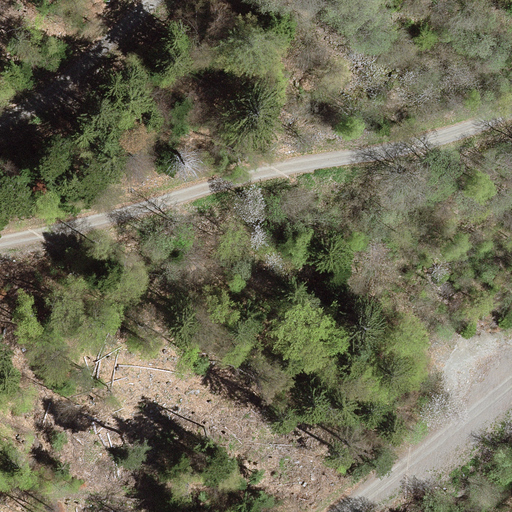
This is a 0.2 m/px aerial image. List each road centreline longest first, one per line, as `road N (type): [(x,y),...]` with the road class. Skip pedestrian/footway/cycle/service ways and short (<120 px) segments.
road 1 (track): [(0,244),(91,228),(257,174),(440,143),(511,115)]
road 2 (track): [(511,393),(340,511)]
road 3 (track): [(154,0),(69,96),(0,134)]
